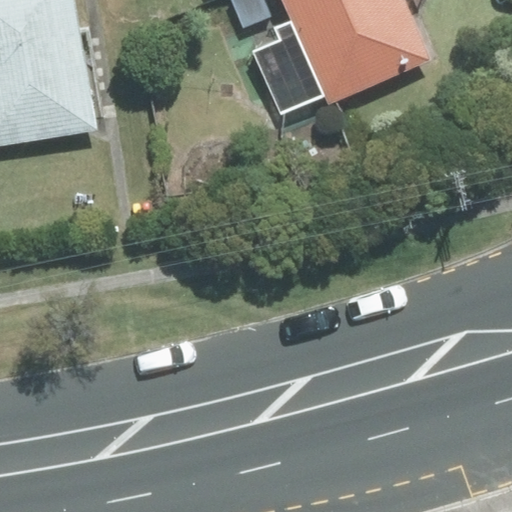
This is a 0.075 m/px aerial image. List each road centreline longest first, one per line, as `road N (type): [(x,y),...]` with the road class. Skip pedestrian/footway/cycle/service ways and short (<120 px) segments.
road 1 (secondary): [(252,408),(311,357),(511,286)]
road 2 (secondary): [(511,391),(313,446),(252,408)]
road 3 (secondary): [(252,408),(0,459)]
